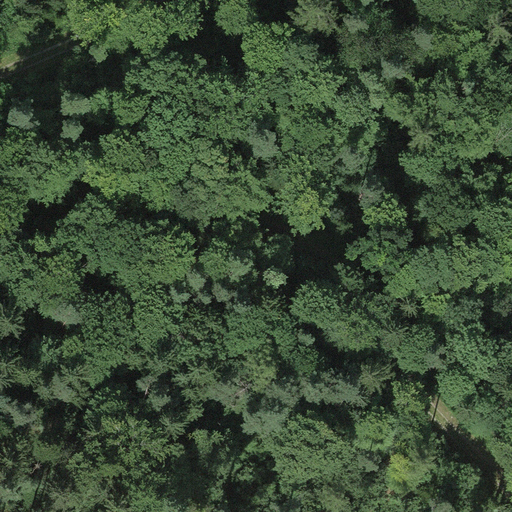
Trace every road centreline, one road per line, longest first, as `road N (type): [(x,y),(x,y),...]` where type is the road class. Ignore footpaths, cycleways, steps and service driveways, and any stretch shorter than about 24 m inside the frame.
road 1 (track): [(511,492),(396,368),(350,289),(305,244),(230,210),(0,187)]
road 2 (track): [(0,72),(205,0)]
